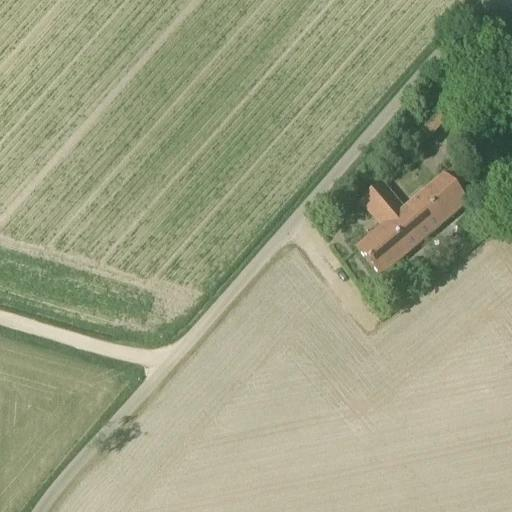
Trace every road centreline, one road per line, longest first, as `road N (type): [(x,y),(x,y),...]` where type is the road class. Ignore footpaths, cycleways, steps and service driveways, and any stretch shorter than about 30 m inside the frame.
road 1 (unclassified): [(35,511),(489,0)]
road 2 (track): [(0,323),(167,367)]
